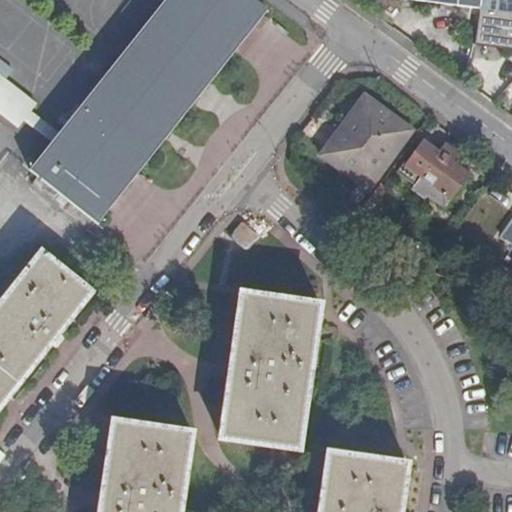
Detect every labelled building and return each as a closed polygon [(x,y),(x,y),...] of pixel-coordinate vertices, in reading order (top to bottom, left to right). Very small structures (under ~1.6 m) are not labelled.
[(249,0),(165,0),(58,135),(52,142),(28,172),(96,225),(266,13),(249,0)] [(511,0),(424,0),(480,8),(477,43),(511,47),(511,0)] [(52,142),(58,135),(29,112),(34,106),(0,78),(0,116),(15,129),(23,119),(52,142)] [(318,158),(339,172),(347,162),(376,182),(414,132),(364,96),(318,158)] [(403,175),(417,186),(415,189),(428,198),(430,195),(447,207),(472,174),(456,163),(462,155),(446,144),(441,152),(426,141),(403,175)] [(369,193),(376,182),(347,162),(339,172),(369,193)] [(374,194),(381,198),(388,188),(382,183),(374,194)] [(374,194),(368,203),(374,207),(381,198),(374,194)] [(0,411),(43,356),(88,299),(89,297),(40,259),(35,265),(0,309),(0,411)] [(511,274),(509,278),(500,297),(511,302),(511,274)] [(223,453),(299,463),(321,320),(245,310),(223,453)] [(104,511),(182,511),(192,449),(116,438),(104,511)] [(402,511),(407,479),(331,468),(324,511),(402,511)]
